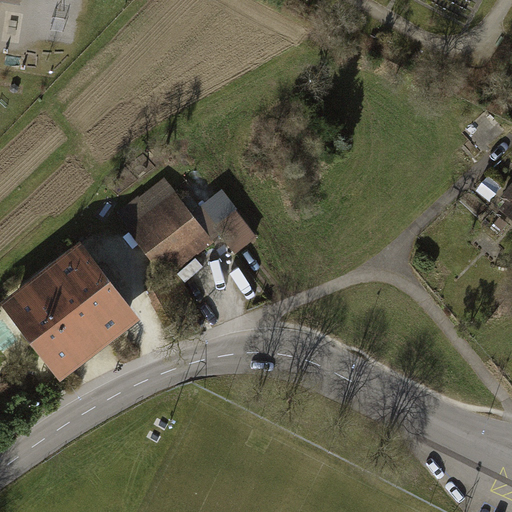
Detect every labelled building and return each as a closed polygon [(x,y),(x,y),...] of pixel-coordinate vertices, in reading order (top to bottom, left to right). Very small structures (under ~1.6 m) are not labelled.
[(511,183),(502,195),(508,200),(500,209),(511,218),(511,183)] [(227,186),(199,206),(233,254),(261,235),(227,186)] [(168,198),(125,231),(162,279),(206,245),(168,198)] [(83,253),(58,273),(102,330),(128,310),(83,253)] [(222,264),(248,296),(259,287),(233,255),(222,264)] [(79,348),(102,330),(58,273),(35,291),(79,348)] [(56,366),(79,348),(35,291),(11,309),(56,366)]
